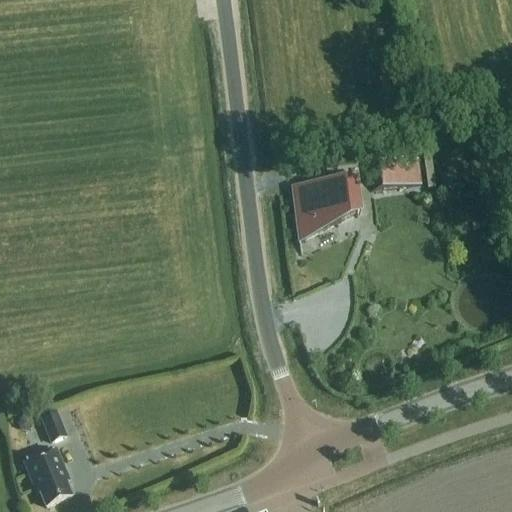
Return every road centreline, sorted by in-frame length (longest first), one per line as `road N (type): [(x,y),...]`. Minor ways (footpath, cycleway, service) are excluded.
road 1 (unclassified): [(306,456),(264,327),(221,0)]
road 2 (tertiary): [(511,378),(306,456)]
road 3 (tertiary): [(306,456),(262,486),(193,511)]
